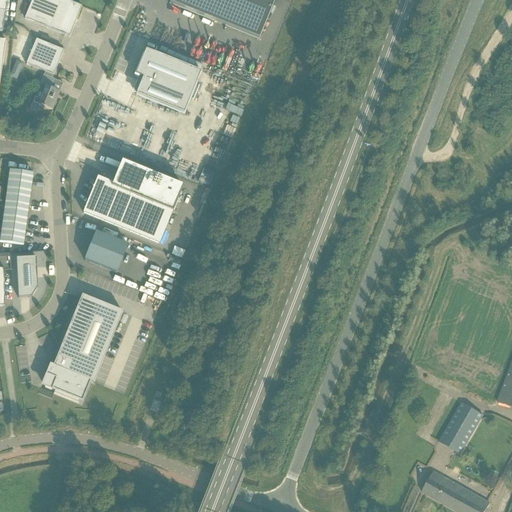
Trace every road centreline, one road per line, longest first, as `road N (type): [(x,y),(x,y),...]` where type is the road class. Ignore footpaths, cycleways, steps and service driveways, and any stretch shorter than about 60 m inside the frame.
road 1 (primary): [(211,511),(407,0)]
road 2 (tertiary): [(278,508),(479,0)]
road 3 (tertiary): [(278,508),(122,449),(35,438),(0,446)]
road 4 (unclassified): [(0,336),(27,331),(58,303),(59,158)]
road 5 (track): [(418,155),(442,158),(448,151),(473,80),(511,17)]
road 6 (unclassified): [(59,158),(125,0)]
